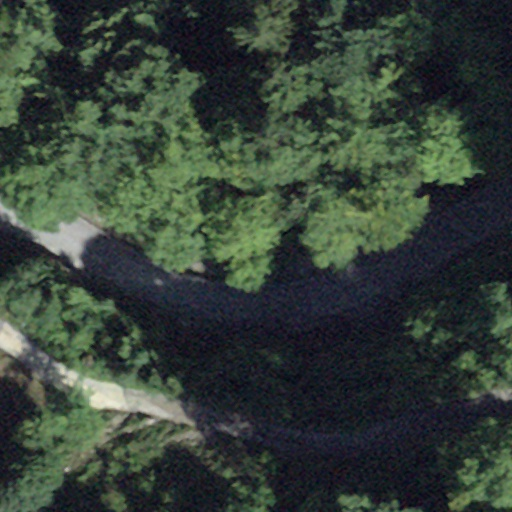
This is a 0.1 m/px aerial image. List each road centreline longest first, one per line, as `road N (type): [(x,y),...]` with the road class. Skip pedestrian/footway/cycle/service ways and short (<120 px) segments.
road 1 (unclassified): [(0,211),(173,291),(266,307),(379,277),(511,201)]
road 2 (track): [(0,334),(119,400),(301,444),(412,431),(511,395)]
